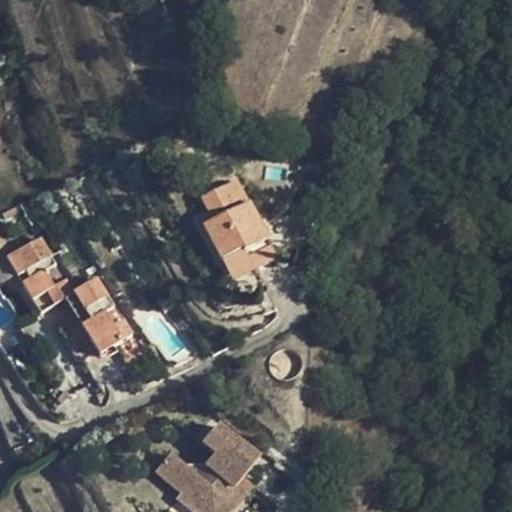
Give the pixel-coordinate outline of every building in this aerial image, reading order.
[(205,201),(213,215),(218,225),(208,231),(230,263),(246,254),(257,273),(281,260),(239,183),(205,201)] [(213,215),(203,221),(208,231),(218,225),(213,215)] [(226,265),(230,263),(208,231),(226,265)] [(43,237),(11,255),(21,272),(42,308),(56,300),(74,289),(66,276),(53,283),(45,269),(57,262),(43,237)] [(237,284),(257,273),(246,254),(230,263),(234,268),(229,270),(237,284)] [(0,275),(3,282),(21,272),(11,255),(0,261),(0,275)] [(98,276),(80,287),(89,303),(78,310),(103,352),(116,344),(133,335),(123,319),(113,325),(105,312),(115,306),(98,276)] [(80,287),(74,289),(56,300),(66,316),(78,310),(89,303),(80,287)] [(147,360),(133,335),(116,344),(131,369),(147,360)] [(225,504),(245,481),(260,463),(220,429),(205,445),(218,454),(207,467),(194,469),(186,468),(174,458),(159,476),(185,498),(200,511),(214,495),(225,504)] [(235,511),(254,490),(245,481),(225,504),(214,495),(200,511),(185,498),(180,504),(189,511),(235,511)]
